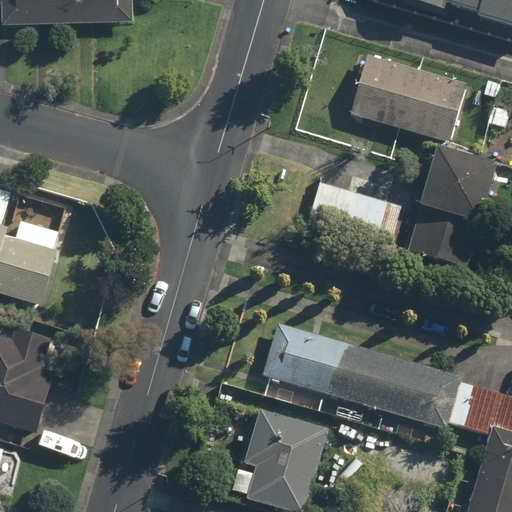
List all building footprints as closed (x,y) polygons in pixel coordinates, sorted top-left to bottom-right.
[(0,0),(0,13),(2,14),(2,29),(133,29),(133,0),(0,0)] [(511,0),(399,0),(398,5),(441,17),(444,9),(477,18),(475,24),(511,34),(511,0)] [(368,59),(349,116),(445,147),(464,90),(368,59)] [(435,153),(417,210),(418,211),(405,252),(465,271),(496,174),(495,174),(495,172),(435,153)] [(402,212),(319,186),(308,222),(391,248),(402,212)] [(55,238),(20,227),(16,240),(0,235),(0,228),(10,196),(0,193),(0,299),(39,311),(57,253),(50,251),(55,238)] [(460,381),(278,326),(262,379),(444,433),(460,381)] [(0,426),(36,436),(51,384),(44,382),(48,369),(43,368),(49,344),(13,334),(10,343),(0,339),(0,426)] [(491,427),(511,433),(511,400),(462,386),(450,427),(488,438),(491,427)] [(252,478),(237,473),(231,494),(246,499),(245,503),(275,511),(304,511),(305,509),(317,511),(331,511),(336,496),(311,488),(325,437),(256,417),(241,468),(254,471),(252,478)] [(511,511),(511,433),(491,427),(488,438),(466,511),(511,511)] [(381,441),(371,476),(442,496),(452,462),(381,441)]
